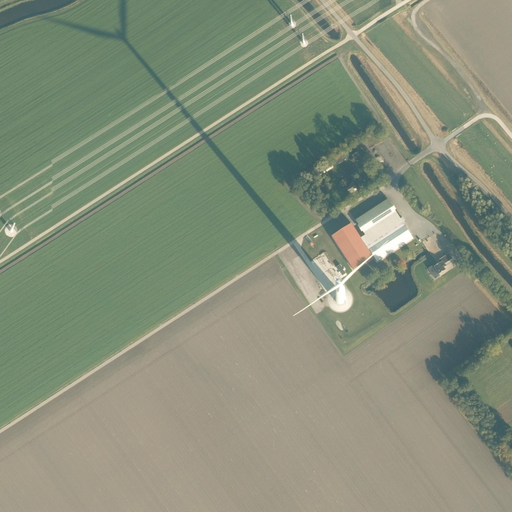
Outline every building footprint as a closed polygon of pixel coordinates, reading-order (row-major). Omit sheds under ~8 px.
[(366,41),(372,37),(370,33),(375,30),(372,25),(361,32),(366,41)] [(394,155),(390,149),(396,145),(391,138),(380,145),(388,158),(394,155)] [(360,154),(353,159),(351,160),(354,165),(357,169),(359,167),(363,172),(369,168),(360,154)] [(354,192),(359,188),(354,181),(349,184),(350,186),(346,188),(350,194),(354,191),(354,192)] [(377,262),(413,238),(403,223),(405,221),(402,218),(400,219),(388,200),(356,221),(365,235),(360,238),(351,225),(332,237),(354,271),(374,258),(377,262)] [(435,277),(439,275),(446,270),(444,268),(446,266),(445,264),(452,259),(449,254),(439,260),(440,263),(430,269),(435,277)] [(318,277),(327,292),(344,282),(335,266),(318,277)] [(343,297),(342,296),(341,296),(340,296),(339,296),(338,296),(337,296),(337,297),(336,298),(336,299),(335,300),(335,301),(336,302),(336,303),(337,304),(338,304),(339,305),(340,305),(341,305),(342,305),(343,304),(344,303),(345,302),(345,301),(345,300),(345,299),(344,299),(344,298),(344,297),(343,297)]
